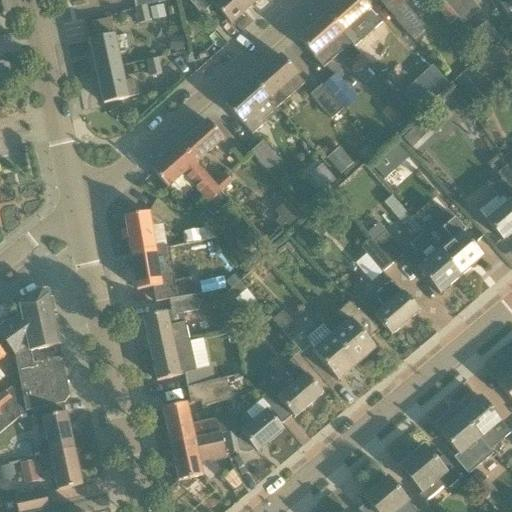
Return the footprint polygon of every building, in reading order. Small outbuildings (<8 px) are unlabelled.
[(132,0),(135,10),(146,7),(177,0),(132,0)] [(209,0),(213,4),(212,5),(231,25),(248,9),(239,0),(209,0)] [(239,0),(248,9),(258,0),(239,0)] [(361,0),(344,0),(325,17),(341,34),(370,9),(361,0)] [(393,0),(396,3),(388,10),(385,7),(384,8),(416,44),(428,32),(401,2),(403,0),(393,0)] [(443,0),(452,9),(458,18),(463,25),(479,12),(469,0),(443,0)] [(511,0),(497,0),(511,24),(511,0)] [(150,23),(146,7),(135,10),(138,25),(150,23)] [(162,7),(149,10),(152,22),(165,19),(162,7)] [(325,17),(298,41),(323,69),(350,45),(341,34),(325,17)] [(113,19),(93,19),(93,35),(113,35),(113,19)] [(471,34),(482,51),(499,40),(487,23),(471,34)] [(94,62),(96,73),(120,68),(113,36),(89,41),(92,52),(87,53),(89,63),(94,62)] [(169,52),(184,52),(184,38),(169,38),(169,52)] [(194,64),(192,53),(182,55),(182,61),(188,66),(194,64)] [(356,75),(368,64),(360,55),(348,65),(356,75)] [(280,57),(253,81),(268,99),(269,98),(278,108),(304,85),(296,76),(297,75),(280,57)] [(157,60),(147,62),(151,78),(160,76),(157,60)] [(96,73),(104,105),(138,97),(134,80),(123,82),(120,68),(96,73)] [(434,70),(426,76),(439,90),(446,83),(434,70)] [(253,81),(225,106),(241,124),(244,127),(252,136),(265,124),(281,110),(278,108),(269,98),(268,99),(253,81)] [(310,96),(323,111),(331,121),(342,111),(321,86),(310,96)] [(411,91),(404,98),(416,111),(423,104),(411,91)] [(407,118),(394,103),(382,114),(395,129),(407,118)] [(179,146),(195,164),(223,140),(207,122),(179,146)] [(411,149),(422,139),(413,130),(403,139),(411,149)] [(280,163),(262,143),(251,153),(269,173),(280,163)] [(195,165),(195,164),(179,146),(151,171),(167,190),(183,176),(208,203),(203,208),(218,225),(235,211),(220,194),(213,185),(195,165)] [(325,161),(339,177),(352,165),(339,149),(325,161)] [(384,180),(400,166),(388,153),(372,167),(384,180)] [(359,161),(342,176),(347,181),(364,166),(359,161)] [(511,171),(507,166),(497,175),(501,179),(489,190),(495,198),(479,212),(486,223),(502,242),(511,233),(511,171)] [(213,185),(220,194),(232,183),(225,175),(213,185)] [(392,197),(383,204),(401,225),(403,224),(415,238),(422,232),(410,217),(407,214),(392,197)] [(300,218),(286,202),(274,213),(279,218),(274,223),(280,230),(285,225),(288,228),(300,218)] [(424,234),(461,277),(482,259),(462,235),(464,232),(454,220),(446,227),(438,218),(429,226),(414,208),(407,214),(410,217),(422,232),(424,234)] [(320,209),(306,222),(315,232),(329,219),(320,209)] [(128,240),(130,254),(155,250),(149,214),(124,218),(126,231),(121,232),(123,241),(128,240)] [(367,236),(371,241),(392,265),(404,255),(379,226),(367,236)] [(182,232),(185,245),(200,243),(197,231),(182,232)] [(416,253),(405,263),(415,274),(418,272),(439,296),(461,277),(424,234),(417,240),(410,246),(416,253)] [(258,261),(240,241),(229,251),(247,271),(258,261)] [(381,274),(392,265),(371,241),(361,249),(381,274)] [(294,252),(289,245),(289,244),(285,247),(276,253),(278,256),(287,250),(290,255),(294,252)] [(155,250),(130,254),(137,291),(152,289),(154,302),(168,300),(195,295),(192,279),(172,283),(166,248),(155,250)] [(233,276),(225,284),(231,290),(239,283),(233,276)] [(402,293),(401,294),(391,283),(374,297),(384,309),(374,317),(390,337),(419,313),(402,293)] [(256,302),(246,291),(234,300),(245,312),(256,302)] [(69,397),(48,297),(42,292),(19,307),(21,315),(0,329),(0,336),(13,352),(18,370),(20,379),(25,413),(31,411),(64,404),(69,397)] [(168,300),(171,313),(143,319),(150,350),(189,341),(183,314),(198,311),(195,295),(168,300)] [(345,325),(331,336),(357,366),(375,350),(368,341),(378,332),(352,302),(336,315),(345,325)] [(302,330),(314,322),(307,310),(295,318),(302,330)] [(286,316),(275,325),(299,354),(300,355),(310,347),(314,351),(312,353),(328,372),(337,382),(349,372),(357,366),(331,336),(331,337),(322,327),(306,340),(286,316)] [(204,339),(191,341),(196,370),(209,367),(204,339)] [(157,383),(180,376),(180,375),(183,375),(186,389),(225,379),(222,365),(195,371),(189,341),(150,350),(157,383)] [(269,391),(260,398),(262,401),(270,410),(282,425),(292,417),(294,420),(322,395),(305,376),(291,360),(281,369),(295,385),(277,400),(269,390),(269,391)] [(511,373),(497,386),(511,403),(511,373)] [(19,414),(25,413),(20,379),(0,395),(0,412),(10,425),(20,418),(19,414)] [(225,379),(186,389),(190,404),(200,402),(201,407),(230,401),(225,379)] [(237,399),(230,401),(233,417),(241,416),(237,399)] [(511,433),(481,399),(460,418),(489,452),(511,433)] [(236,433),(221,436),(226,456),(240,453),(240,452),(242,453),(244,453),(246,453),(248,453),(250,452),(252,451),(254,450),(257,454),(282,432),(266,413),(270,410),(262,401),(246,414),(253,423),(244,430),(241,416),(233,417),(236,433)] [(66,414),(64,404),(31,411),(34,423),(43,420),(48,443),(37,445),(39,457),(74,450),(66,414)] [(236,433),(233,417),(233,416),(191,426),(186,405),(162,410),(170,446),(194,441),(220,435),(221,435),(221,436),(236,433)] [(1,416),(0,416),(0,432),(9,426),(1,416)] [(460,418),(439,435),(458,456),(454,459),(468,476),(492,455),(489,452),(460,418)] [(226,456),(221,436),(221,435),(220,435),(194,441),(170,446),(178,482),(202,477),(200,466),(226,459),(225,456),(226,456)] [(436,462),(423,448),(400,468),(421,494),(437,481),(446,491),(460,480),(442,458),(436,462)] [(74,450),(51,455),(54,467),(59,492),(82,487),(74,450)] [(33,462),(20,465),(22,476),(36,472),(33,462)] [(12,466),(0,469),(0,482),(15,479),(12,466)] [(497,493),(477,472),(467,482),(487,502),(497,493)] [(415,511),(388,479),(364,499),(373,510),(370,511),(415,511)] [(17,511),(38,511),(48,510),(44,492),(14,499),(17,511)]
